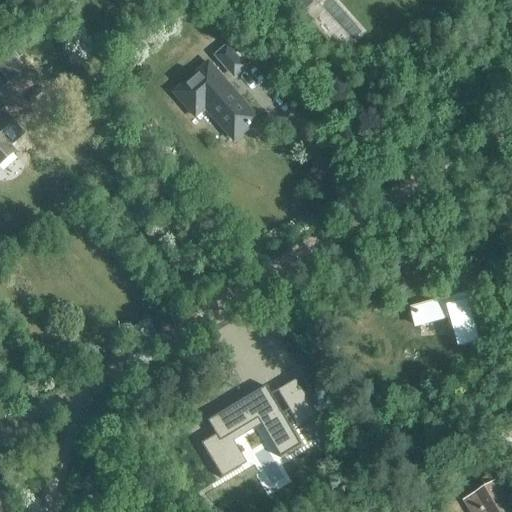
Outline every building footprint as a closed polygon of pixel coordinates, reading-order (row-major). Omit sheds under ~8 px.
[(288,0),(303,16),(315,5),(310,0),(288,0)] [(218,58),(234,76),(243,68),(227,50),(218,58)] [(0,61),(0,85),(15,84),(11,60),(0,61)] [(235,142),(258,122),(209,65),(175,95),(196,118),(206,109),(235,142)] [(1,113),(0,114),(0,152),(20,135),(1,113)] [(448,299),(411,310),(416,327),(453,317),(461,347),(479,343),(468,303),(450,308),(448,299)] [(489,330),(497,355),(511,350),(505,325),(489,330)] [(293,379),(276,389),(296,424),(314,414),(293,379)] [(214,435),(201,444),(220,478),(245,462),(234,442),(260,427),(279,457),(299,444),(263,385),(206,421),(214,435)] [(495,484),(466,502),(471,511),(510,511),(511,511),(495,484)]
